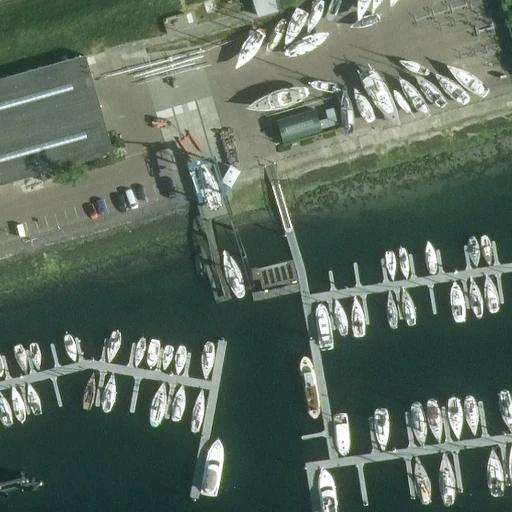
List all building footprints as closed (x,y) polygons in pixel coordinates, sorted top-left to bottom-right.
[(272,0),(251,0),(257,17),(276,11),(272,0)] [(148,48),(120,52),(122,64),(149,60),(148,48)] [(0,186),(112,155),(84,56),(0,79),(0,186)] [(313,91),(271,101),(274,112),(316,102),(313,91)] [(283,144),(321,133),(314,111),(276,122),(283,144)] [(331,131),(329,122),(321,124),(323,133),(331,131)] [(188,160),(195,179),(212,174),(205,154),(188,160)] [(219,182),(231,189),(241,173),(229,166),(219,182)] [(197,204),(211,201),(208,186),(194,189),(197,204)]
